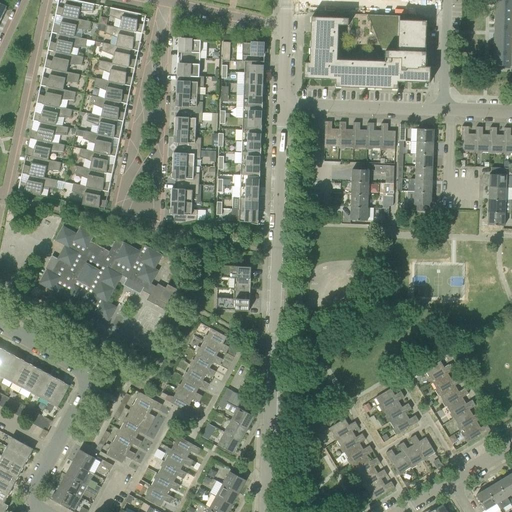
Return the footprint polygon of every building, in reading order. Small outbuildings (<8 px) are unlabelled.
[(93,12),(95,4),(74,0),(66,0),(64,8),(56,6),(55,12),(56,13),(55,15),(63,17),(78,19),(80,12),(93,12)] [(495,15),(511,15),(511,2),(496,2),(495,15)] [(115,18),(114,27),(134,32),(142,34),(143,31),(144,31),(145,25),(137,24),(138,13),(111,8),(109,16),(115,18)] [(511,27),(511,15),(495,15),(495,27),(511,27)] [(401,16),(385,16),(384,49),(386,49),(385,61),(337,60),(339,25),(349,25),(349,18),(312,17),(310,62),(305,62),(304,78),(336,80),(336,87),(398,89),(398,82),(430,83),(431,67),(426,66),(426,60),(427,52),(426,52),(427,21),(415,21),(401,20),(401,16)] [(78,19),(63,17),(60,26),(53,23),(51,30),(52,30),(52,33),(60,34),(75,37),(76,29),(89,30),(91,22),(78,19)] [(105,33),(107,26),(99,24),(98,30),(104,32),(105,33)] [(140,49),(141,42),(134,41),(134,32),(114,27),(107,25),(107,26),(105,33),(112,36),(111,45),(131,49),(138,51),(139,49),(140,49)] [(511,40),(511,27),(495,27),(494,40),(511,40)] [(78,56),(79,47),(86,47),(87,39),(75,37),(60,34),(56,44),(49,41),(48,48),(49,48),(48,50),(56,52),(71,55),(78,56)] [(200,59),(201,40),(180,38),(180,52),(183,52),(182,58),(200,59)] [(511,53),(511,40),(494,40),(494,53),(511,53)] [(112,63),(127,67),(135,69),(135,66),(136,66),(138,60),(130,59),(131,49),(111,45),(103,43),(102,51),(114,56),(112,63)] [(264,43),(243,43),(242,62),(245,62),(245,61),(260,62),(260,61),(260,56),(263,56),(264,43)] [(84,57),(78,56),(71,55),(56,52),(53,61),(45,59),(44,65),(45,65),(44,68),(52,69),(67,72),(69,65),(82,65),(84,57)] [(494,66),(511,66),(511,53),(494,53),(494,66)] [(200,59),(182,58),(182,64),(179,63),(178,76),(181,76),(199,77),(200,59)] [(109,81),(123,85),(131,86),(132,84),(133,84),(134,77),(126,77),(127,67),(112,63),(100,60),(98,68),(110,74),(109,81)] [(245,61),(245,62),(245,73),(263,73),(263,70),(264,70),(264,61),(260,61),(260,62),(245,61)] [(41,86),(48,87),(63,90),(65,82),(78,82),(80,75),(67,72),(52,69),(49,79),(42,76),(40,83),(41,83),(41,86)] [(245,73),(244,84),(262,85),(262,84),(262,81),(264,82),(264,73),(263,73),(245,73)] [(177,81),(176,93),(198,95),(198,87),(204,88),(204,77),(199,77),(181,76),(181,81),(177,81)] [(105,98),(119,102),(127,104),(128,101),(129,102),(130,95),(123,94),(123,85),(109,81),(96,78),(94,86),(107,91),(105,98)] [(244,84),(244,95),(262,96),(262,93),(263,93),(264,84),(262,84),(262,85),(244,84)] [(37,103),(45,105),(60,107),(61,100),(74,100),(76,92),(63,90),(48,87),(45,96),(38,94),(36,100),(37,101),(37,103)] [(198,95),(176,93),(176,106),(180,106),(180,112),(202,113),(203,102),(197,102),(198,95)] [(244,95),(243,107),(263,107),(263,99),(262,99),(262,96),(244,95)] [(101,116),(116,120),(124,122),(124,119),(125,119),(126,113),(119,112),(119,102),(105,98),(92,96),(90,104),(103,109),(101,116)] [(71,118),(72,110),(60,107),(45,105),(41,114),(34,111),(33,118),(34,118),(33,121),(41,122),(56,125),(63,126),(65,118),(71,118)] [(263,107),(243,107),(243,118),(261,119),(261,116),(262,116),(263,107)] [(202,113),(180,112),(179,117),(175,117),(174,129),(196,130),(196,123),(202,124),(202,113)] [(97,134),(112,137),(120,139),(120,137),(121,137),(123,130),(115,130),(116,120),(101,116),(88,113),(87,121),(99,126),(97,134)] [(261,119),(243,118),(243,130),(262,130),(262,122),(261,122),(261,119)] [(332,129),(332,122),(325,121),(324,147),(325,147),(325,144),(331,144),(331,147),(339,147),(339,145),(339,129),(332,129)] [(29,138),(37,140),(52,143),(54,135),(67,135),(69,128),(63,126),(56,125),(41,122),(38,132),(30,129),(29,136),(30,136),(29,138)] [(346,122),(339,122),(339,129),(339,145),(345,145),(345,147),(353,148),(353,145),(353,130),(346,129),(346,122)] [(367,130),(360,130),(360,123),(353,122),(353,130),(353,145),(359,145),(359,148),(367,148),(367,146),(367,130)] [(367,123),(367,130),(367,146),(373,146),(373,148),(381,149),(381,146),(382,131),(381,131),(374,130),(374,123),(367,123)] [(395,149),(396,131),(388,131),(388,124),(381,123),(381,131),(382,131),(381,146),(387,146),(387,149),(395,149)] [(469,134),(469,127),(462,126),(461,151),(462,151),(462,149),(468,149),(468,152),(476,152),(476,150),(475,150),(476,134),(469,134)] [(483,127),(476,127),(476,134),(475,150),(476,150),(482,150),(482,152),(490,153),(490,150),(489,150),(490,135),(483,134),(483,127)] [(490,127),(490,135),(489,150),(490,150),(496,150),(496,153),(504,153),(504,151),(503,151),(504,135),(497,135),(497,128),(490,127)] [(504,128),(504,135),(503,151),(504,151),(510,151),(510,153),(511,153),(511,135),(511,128),(504,128)] [(196,130),(174,129),(174,142),(178,142),(178,148),(201,149),(201,138),(195,138),(196,130)] [(434,129),(417,129),(417,141),(434,142),(434,129)] [(262,130),(243,130),(242,141),(260,142),(260,138),(262,138),(262,130)] [(88,150),(108,155),(116,157),(117,154),(118,154),(119,148),(111,147),(112,137),(97,134),(85,131),(83,137),(83,139),(90,142),(88,150)] [(26,156),(34,158),(48,160),(50,153),(63,153),(65,145),(52,143),(37,140),(34,149),(27,147),(25,153),(26,153),(26,156)] [(242,141),(242,152),(261,153),(261,145),(260,145),(260,142),(242,141)] [(416,154),(433,154),(434,142),(417,141),(416,154)] [(201,149),(178,148),(178,153),(173,153),(173,165),(194,166),(194,159),(200,159),(201,149)] [(92,161),(90,169),(104,173),(112,174),(113,172),(114,172),(115,165),(108,165),(108,155),(88,150),(81,149),(79,156),(92,161)] [(242,152),(241,164),(259,164),(259,161),(261,161),(261,153),(242,152)] [(416,166),(433,167),(433,154),(416,154),(416,166)] [(22,174),(30,175),(45,178),(46,170),(60,171),(61,163),(48,160),(34,158),(30,167),(23,164),(22,171),(22,174)] [(241,164),(241,175),(260,176),(261,168),(259,168),(259,164),(241,164)] [(176,178),(176,184),(199,185),(200,167),(194,166),(173,165),(172,178),(176,178)] [(386,183),(389,183),(390,172),(390,166),(375,165),(375,172),(386,172),(386,183)] [(104,173),(90,169),(77,166),(76,174),(82,177),(81,185),(101,190),(109,192),(109,189),(110,190),(112,183),(104,183),(104,173)] [(415,178),(432,179),(433,167),(416,166),(415,178)] [(511,168),(492,167),(491,174),(490,174),(489,187),(506,188),(506,175),(511,175),(511,168)] [(369,170),(352,169),(352,182),(369,182),(369,170)] [(18,191),(41,196),(43,188),(56,188),(57,180),(45,178),(30,175),(26,184),(19,182),(18,188),(19,189),(18,191)] [(260,184),(260,176),(241,175),(235,175),(234,186),(258,187),(258,184),(260,184)] [(415,178),(415,179),(409,179),(409,184),(415,185),(415,191),(432,192),(432,179),(415,178)] [(100,200),(101,190),(81,185),(73,184),(65,182),(64,188),(72,192),(84,197),(82,205),(105,210),(105,207),(106,207),(108,201),(100,200)] [(351,194),(368,195),(369,182),(352,182),(351,194)] [(385,195),(389,196),(389,183),(386,183),(386,184),(381,184),(380,196),(385,196),(385,195)] [(171,201),(192,202),(193,195),(198,195),(199,185),(176,184),(176,189),(172,189),(171,201)] [(240,198),(258,199),(258,195),(259,195),(260,187),(258,187),(234,186),(234,198),(240,198)] [(505,200),(511,201),(511,200),(511,187),(506,188),(489,187),(489,200),(505,200)] [(415,191),(415,204),(431,205),(432,192),(415,191)] [(351,206),(368,207),(368,195),(351,194),(351,206)] [(258,199),(240,198),(240,209),(257,210),(259,210),(259,202),(258,202),(258,199)] [(511,213),(511,201),(505,200),(489,200),(488,212),(505,213),(511,213)] [(192,202),(171,201),(170,214),(175,214),(174,225),(197,221),(198,210),(192,210),(192,202)] [(351,206),(351,217),(374,218),(374,207),(368,207),(351,206)] [(257,210),(240,209),(239,217),(235,216),(234,217),(233,218),(232,219),(231,221),(239,221),(258,225),(259,213),(257,213),(257,210)] [(488,225),(504,225),(505,213),(488,212),(488,225)] [(81,305),(88,309),(91,310),(91,311),(95,314),(109,321),(117,307),(108,302),(116,287),(122,275),(127,278),(124,283),(128,285),(127,287),(141,294),(144,287),(152,291),(147,300),(169,312),(171,307),(175,309),(184,293),(168,284),(166,288),(158,284),(156,287),(151,284),(158,270),(155,268),(162,255),(144,245),(141,251),(117,239),(110,251),(91,241),(95,234),(80,227),(77,234),(63,226),(56,240),(64,245),(59,256),(57,259),(58,259),(54,266),(51,272),(47,269),(39,283),(53,291),(49,297),(64,305),(67,298),(81,306),(81,305)] [(218,265),(218,277),(235,278),(234,288),(250,289),(251,267),(218,265)] [(234,298),(217,298),(216,309),(249,311),(250,289),(234,288),(234,298)] [(204,325),(200,333),(205,336),(210,328),(204,325)] [(211,328),(207,335),(214,338),(211,344),(220,349),(220,350),(226,353),(230,347),(223,344),(227,337),(211,328)] [(195,336),(192,343),(199,346),(202,339),(195,336)] [(217,356),(220,350),(220,349),(211,344),(204,340),(200,347),(207,351),(204,356),(213,362),(220,365),(223,359),(217,356)] [(7,350),(0,363),(0,375),(4,378),(16,355),(15,356),(6,352),(7,350)] [(210,368),(213,362),(204,356),(198,352),(194,359),(200,363),(197,368),(197,369),(207,374),(206,374),(213,378),(216,372),(210,368)] [(4,378),(13,383),(25,360),(24,361),(15,356),(16,355),(4,378)] [(25,360),(13,383),(22,388),(34,365),(33,366),(25,362),(26,360),(25,360)] [(425,370),(430,379),(432,382),(448,373),(454,370),(451,364),(444,368),(440,361),(425,370)] [(203,380),(206,374),(207,374),(197,369),(197,368),(191,364),(187,372),(193,375),(191,380),(190,381),(200,386),(206,390),(209,384),(203,380)] [(34,365),(22,388),(31,393),(43,370),(42,371),(34,366),(35,365),(34,365)] [(43,370),(31,393),(40,397),(52,375),(52,374),(51,376),(43,371),(44,370),(43,370)] [(432,382),(440,394),(455,385),(461,382),(458,376),(452,379),(448,373),(432,382)] [(52,375),(40,397),(49,402),(61,379),(60,381),(52,376),(52,375)] [(183,393),(193,399),(199,402),(203,396),(196,393),(200,386),(190,381),(191,380),(184,377),(180,384),(187,387),(184,392),(183,393)] [(49,402),(58,408),(71,385),(70,384),(69,386),(61,381),(61,380),(61,379),(49,402)] [(455,385),(440,394),(447,406),(462,397),(463,397),(469,394),(465,388),(459,391),(455,385)] [(228,388),(218,406),(224,409),(227,402),(233,391),(228,388)] [(391,388),(375,398),(383,410),(398,401),(405,397),(401,391),(395,395),(391,388)] [(193,415),(196,408),(190,405),(193,399),(183,393),(184,392),(178,389),(171,402),(193,415)] [(233,405),(238,394),(233,391),(227,402),(233,405)] [(140,393),(134,405),(127,417),(149,430),(156,417),(149,414),(153,407),(159,411),(162,405),(140,393)] [(244,397),(238,394),(233,405),(238,408),(244,397)] [(9,411),(15,401),(6,396),(0,406),(9,411)] [(249,400),(244,397),(238,408),(243,411),(249,400)] [(447,406),(454,419),(470,409),(476,406),(472,400),(466,403),(463,397),(462,397),(447,406)] [(256,404),(249,400),(243,411),(250,414),(256,404)] [(18,416),(24,406),(15,401),(9,411),(18,416)] [(390,422),(406,413),(412,409),(408,403),(402,407),(398,401),(383,410),(390,422)] [(243,411),(238,408),(233,405),(227,402),(224,409),(235,414),(232,420),(248,429),(254,417),(250,414),(243,411)] [(363,406),(367,413),(372,409),(369,403),(363,406)] [(121,414),(125,407),(120,405),(116,411),(121,414)] [(27,421),(33,411),(24,406),(18,416),(27,421)] [(462,431),(477,421),(483,418),(480,412),(473,415),(470,409),(454,419),(462,431)] [(37,426),(43,416),(33,411),(27,421),(37,426)] [(419,421),(416,415),(409,419),(406,413),(390,422),(397,434),(419,421)] [(43,429),(47,432),(53,422),(43,416),(37,426),(43,429)] [(149,430),(127,417),(120,430),(136,438),(139,432),(146,435),(149,430)] [(345,418),(330,428),(337,440),(352,431),(353,431),(359,427),(355,421),(349,425),(345,418)] [(241,441),(248,429),(232,420),(225,432),(241,441)] [(490,430),(487,424),(481,427),(477,421),(462,431),(469,443),(490,430)] [(47,432),(43,429),(39,437),(44,440),(48,432),(47,432)] [(136,438),(120,430),(113,442),(129,451),(129,450),(133,444),(139,448),(142,442),(136,438)] [(337,440),(344,452),(360,443),(366,439),(362,433),(356,437),(353,431),(352,431),(337,440)] [(208,440),(211,435),(204,432),(201,436),(208,440)] [(225,432),(218,444),(234,453),(241,441),(225,432)] [(423,460),(435,452),(426,437),(419,441),(416,435),(410,438),(413,445),(414,444),(423,460)] [(452,443),(458,440),(455,435),(449,438),(452,443)] [(191,451),(197,455),(200,448),(178,436),(171,449),(178,453),(178,452),(187,457),(191,451)] [(12,437),(7,447),(28,459),(29,459),(30,459),(28,458),(33,450),(34,450),(35,450),(12,437)] [(96,449),(101,451),(104,445),(99,442),(96,449)] [(106,455),(122,463),(126,456),(132,460),(135,454),(129,450),(129,451),(113,442),(106,455)] [(404,442),(398,446),(401,452),(411,467),(423,460),(414,444),(413,445),(407,448),(404,442)] [(360,443),(344,452),(351,464),(367,455),(373,451),(370,445),(364,449),(360,443)] [(7,447),(2,456),(23,467),(25,468),(23,467),(27,460),(28,459),(7,447)] [(159,458),(163,452),(158,449),(154,455),(159,458)] [(395,456),(392,449),(386,453),(399,474),(411,467),(401,452),(395,456)] [(89,471),(96,459),(79,450),(73,462),(89,471)] [(190,467),(194,461),(187,457),(178,452),(178,453),(175,458),(169,454),(165,462),(171,465),(181,470),(184,463),(190,467)] [(351,464),(359,476),(374,467),(380,463),(377,457),(371,461),(367,455),(351,464)] [(2,456),(0,458),(0,466),(18,476),(20,477),(19,476),(21,471),(23,467),(2,456)] [(442,465),(438,459),(433,462),(437,468),(442,465)] [(102,466),(110,471),(113,465),(105,461),(102,466)] [(88,486),(94,474),(89,471),(73,462),(66,474),(82,483),(88,486)] [(174,482),(177,476),(184,479),(187,473),(181,470),(171,465),(168,470),(162,467),(158,474),(164,477),(174,482)] [(0,466),(0,477),(13,485),(15,486),(14,485),(16,482),(18,476),(0,466)] [(366,488),(382,479),(388,475),(384,469),(378,473),(374,467),(359,476),(366,488)] [(214,478),(217,472),(211,469),(208,475),(214,478)] [(239,493),(246,481),(230,472),(223,484),(239,493)] [(76,495),(76,494),(82,483),(66,474),(60,486),(76,495)] [(498,482),(507,497),(511,494),(511,480),(509,475),(498,482)] [(209,485),(212,479),(206,476),(203,482),(209,485)] [(10,495),(9,494),(13,485),(0,477),(0,489),(9,494),(10,495)] [(151,486),(158,489),(167,495),(167,494),(171,488),(177,491),(180,485),(174,482),(164,477),(162,482),(155,479),(151,486)] [(395,487),(391,481),(385,485),(382,479),(366,488),(373,500),(395,487)] [(487,488),(496,503),(507,497),(498,482),(487,488)] [(233,504),(239,493),(223,484),(217,496),(233,504)] [(76,494),(76,495),(60,486),(53,498),(74,510),(81,497),(76,494)] [(96,496),(99,492),(94,489),(88,486),(86,490),(91,493),(96,496)] [(196,493),(202,497),(206,491),(199,488),(196,493)] [(487,488),(476,495),(485,510),(496,503),(487,488)] [(0,500),(4,503),(9,494),(0,489),(0,500)] [(149,491),(144,498),(160,507),(164,500),(170,504),(174,498),(167,494),(167,495),(158,489),(155,494),(149,491)] [(129,494),(125,502),(130,504),(134,497),(129,494)] [(218,511),(228,511),(233,504),(217,496),(210,508),(218,511)] [(9,507),(10,506),(4,503),(0,500),(0,511),(4,511),(8,506),(9,507)]
